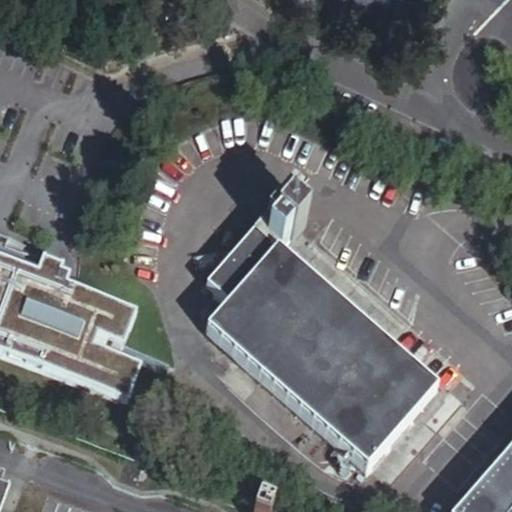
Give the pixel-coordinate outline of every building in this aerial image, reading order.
[(411,0),(347,0),(400,24),(411,0)] [(206,340),(368,476),(435,397),(274,261),(287,244),(291,247),(305,229),(279,208),(206,294),(228,315),(206,340)] [(0,361),(129,407),(141,369),(103,358),(107,346),(125,352),(137,315),(67,290),(70,282),(61,279),(62,273),(7,251),(9,243),(0,239),(0,361)] [(511,511),(511,459),(467,511),(511,511)] [(0,511),(2,511),(10,492),(0,488),(0,511)]
